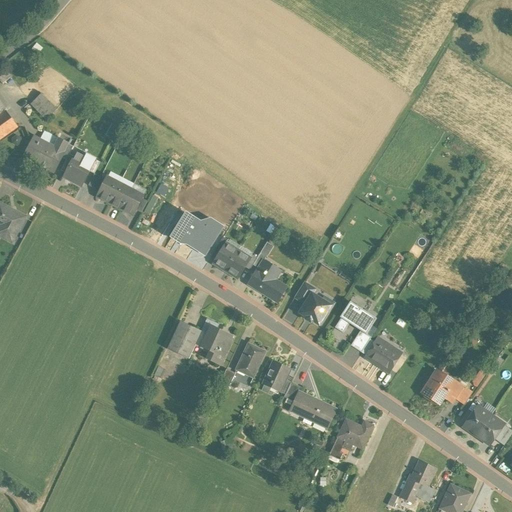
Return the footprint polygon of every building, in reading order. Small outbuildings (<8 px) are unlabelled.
[(6,72),(0,76),(0,81),(3,84),(10,78),(6,72)] [(31,106),(46,120),(57,110),(41,95),(31,106)] [(0,139),(17,127),(0,103),(0,139)] [(106,135),(113,138),(117,126),(110,124),(106,135)] [(54,148),(35,138),(24,158),(53,173),(61,158),(63,153),(54,148)] [(73,147),(58,139),(54,148),(63,153),(61,158),(66,160),(69,155),(73,147)] [(22,142),(18,145),(18,150),(22,153),(27,149),(27,144),(22,142)] [(66,160),(61,171),(66,174),(73,160),(74,160),(75,158),(69,155),(66,160)] [(74,160),(73,160),(66,174),(64,178),(81,186),(90,169),(74,160)] [(167,171),(175,174),(180,164),(172,160),(167,171)] [(107,180),(94,174),(88,186),(101,192),(107,180)] [(131,189),(108,177),(107,180),(101,192),(98,197),(121,209),(131,189)] [(166,194),(169,187),(161,184),(158,191),(166,194)] [(143,195),(131,189),(121,209),(132,215),(135,210),(141,198),(143,195)] [(141,198),(135,210),(141,213),(147,201),(141,198)] [(25,217),(0,204),(0,226),(6,229),(2,237),(12,243),(25,217)] [(223,227),(211,219),(203,231),(197,227),(200,222),(186,214),(171,238),(181,244),(184,239),(188,242),(188,245),(205,255),(223,227)] [(223,237),(216,249),(221,253),(227,244),(227,245),(229,241),(223,237)] [(221,253),(214,264),(226,271),(238,251),(227,245),(227,244),(221,253)] [(238,251),(226,271),(238,279),(245,267),(250,259),(249,258),(238,251)] [(267,256),(261,253),(257,258),(253,266),(258,269),(263,261),(264,261),(267,256)] [(249,258),(250,259),(245,267),(250,270),(252,266),(253,266),(257,258),(252,255),(249,258)] [(264,261),(263,261),(258,269),(250,283),(263,291),(261,293),(277,303),(287,287),(276,280),(281,272),(264,261)] [(315,290),(304,283),(294,298),(305,305),(312,295),(315,290)] [(312,295),(305,305),(300,313),(305,317),(306,319),(311,322),(314,322),(319,325),(321,326),(327,315),(326,314),(330,306),(312,295)] [(376,319),(350,302),(340,318),(341,319),(349,324),(360,331),(366,335),(376,319)] [(206,318),(200,331),(201,331),(196,341),(202,344),(210,326),(216,329),(218,324),(206,318)] [(341,319),(335,328),(343,334),(349,324),(341,319)] [(200,331),(179,321),(166,349),(188,359),(196,341),(201,331),(200,331)] [(232,339),(218,333),(219,330),(216,329),(210,326),(202,344),(213,349),(209,359),(220,364),(232,339)] [(366,335),(360,331),(351,346),(362,353),(371,338),(366,335)] [(386,349),(375,342),(366,356),(368,360),(371,362),(374,361),(380,365),(390,371),(401,353),(389,345),(386,349)] [(264,352),(247,344),(235,370),(252,377),(264,352)] [(274,361),(263,384),(279,392),(285,380),(290,369),(274,361)] [(226,369),(221,381),(229,385),(234,373),(226,369)] [(477,375),(471,384),(476,388),(485,375),(480,371),(477,375)] [(449,380),(437,372),(422,394),(432,401),(437,393),(451,402),(454,398),(461,387),(450,379),(449,380)] [(285,380),(279,392),(285,395),(291,382),(285,380)] [(301,387),(291,382),(285,395),(284,397),(293,402),(298,391),(299,392),(301,387)] [(472,394),(461,387),(454,398),(464,404),(472,394)] [(299,392),(298,391),(293,402),(289,411),(327,429),(336,409),(299,392)] [(504,425),(481,409),(477,416),(473,413),(465,425),(464,426),(472,431),(472,430),(478,434),(476,436),(490,445),(494,439),(504,425)] [(468,410),(460,421),(465,425),(473,413),(468,410)] [(360,427),(348,421),(344,431),(341,429),(337,438),(344,441),(341,446),(350,450),(352,445),(361,449),(372,426),(363,422),(360,427)] [(504,425),(494,439),(499,443),(509,429),(504,425)] [(511,431),(509,429),(499,443),(504,446),(511,434),(511,431)] [(436,469),(419,461),(409,483),(407,482),(403,490),(399,498),(410,503),(413,504),(416,497),(429,503),(435,491),(427,487),(436,469)] [(394,485),(387,501),(396,505),(399,498),(403,490),(394,485)] [(462,511),(471,494),(451,485),(439,509),(445,511),(462,511)] [(410,503),(399,498),(396,505),(407,511),(410,503)]
